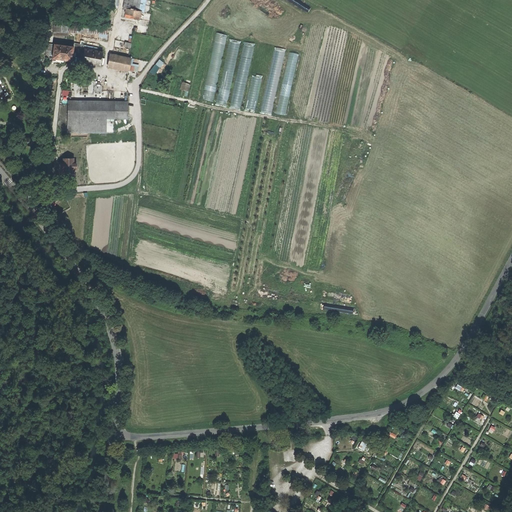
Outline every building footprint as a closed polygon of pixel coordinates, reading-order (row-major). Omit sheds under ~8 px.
[(138,12),(140,0),(128,0),(126,15),(135,16),(134,19),(140,20),(141,12),(138,12)] [(68,30),(78,30),(79,24),(63,23),(63,32),(68,32),(68,30)] [(106,35),(106,26),(83,25),(82,33),(106,35)] [(215,32),(202,99),(214,101),(227,35),(215,32)] [(126,38),(122,37),(121,41),(117,41),(114,55),(111,55),(108,67),(129,71),(131,59),(127,58),(129,43),(125,42),(126,38)] [(88,42),(76,40),(74,47),(55,45),(53,63),(65,65),(65,60),(68,61),(72,62),(73,57),(75,57),(77,56),(77,54),(84,56),(83,63),(100,66),(103,52),(101,51),(101,53),(86,50),(88,42)] [(216,103),(227,105),(240,44),(229,41),(216,103)] [(229,108),(240,110),(254,46),(243,44),(229,108)] [(4,61),(8,56),(0,49),(0,58),(1,59),(2,59),(4,61)] [(159,59),(155,65),(159,68),(163,62),(159,59)] [(155,65),(150,72),(155,74),(159,68),(155,65)] [(244,108),(255,110),(262,78),(251,75),(244,108)] [(190,84),(181,81),(179,89),(188,92),(190,84)] [(105,89),(104,86),(102,84),(99,83),(96,84),(94,86),(94,89),(94,91),(95,93),(98,94),(101,94),(104,92),(105,89)] [(127,119),(127,101),(114,101),(108,101),(68,100),(68,118),(107,118),(127,119)] [(106,132),(107,118),(68,118),(68,132),(106,132)] [(331,163),(335,134),(330,133),(325,162),(331,163)] [(77,164),(74,164),(74,159),(64,159),(64,165),(61,165),(61,169),(64,169),(64,174),(69,174),(74,174),(74,169),(77,169),(77,164)]
